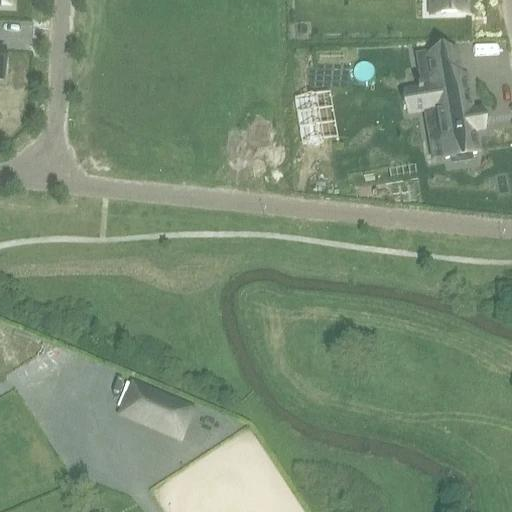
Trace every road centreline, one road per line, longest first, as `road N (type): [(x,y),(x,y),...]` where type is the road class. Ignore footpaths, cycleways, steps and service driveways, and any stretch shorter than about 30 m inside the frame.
road 1 (residential): [(53,184),(511,229)]
road 2 (residential): [(61,0),(53,184)]
